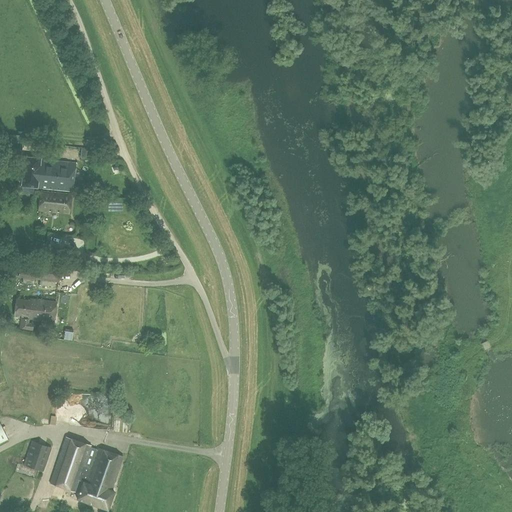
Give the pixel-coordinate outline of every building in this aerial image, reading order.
[(22,143),(3,141),(2,154),(21,156),(22,143)] [(77,157),(90,157),(90,147),(77,147),(77,157)] [(39,173),(41,159),(40,159),(40,158),(25,157),(22,186),(41,188),(42,175),(39,173)] [(75,163),(41,159),(39,173),(42,175),(41,188),(72,191),(75,163)] [(69,214),(71,194),(41,191),(39,210),(69,214)] [(21,262),(21,263),(19,276),(59,281),(61,266),(22,262),(21,262)] [(27,318),(53,322),(55,302),(30,298),(29,300),(15,298),(13,315),(27,316),(27,318)] [(0,444),(8,440),(0,423),(0,444)] [(79,481),(82,482),(76,499),(108,510),(114,492),(111,491),(123,456),(98,448),(97,450),(90,447),(91,445),(65,437),(50,483),(75,492),(79,481)] [(52,448),(32,441),(24,465),(43,472),(52,448)]
